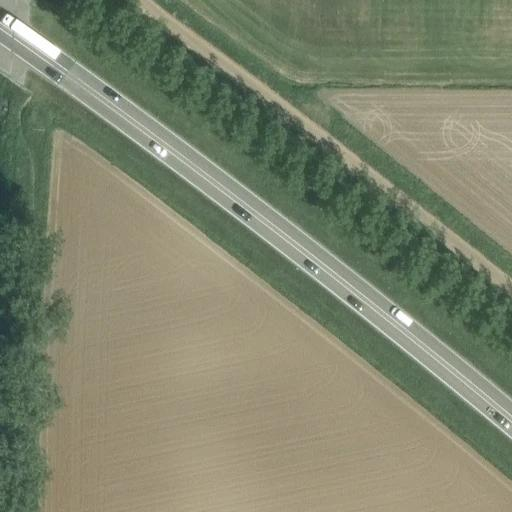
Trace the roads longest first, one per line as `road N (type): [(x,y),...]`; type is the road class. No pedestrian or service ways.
road 1 (primary): [(511,420),(297,244),(0,26)]
road 2 (track): [(155,0),(511,288)]
